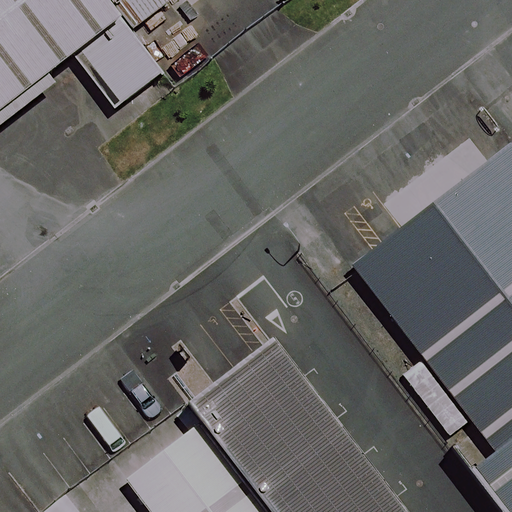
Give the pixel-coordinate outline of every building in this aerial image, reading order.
[(80,22),(63,0),(0,0),(0,115),(96,42),(80,22)] [(63,0),(80,22),(108,0),(63,0)] [(511,511),(511,189),(492,164),(329,289),(469,470),(449,485),(469,511),(511,511)] [(368,359),(325,392),(351,426),(394,393),(368,359)] [(236,511),(172,428),(98,485),(118,511),(236,511)]
